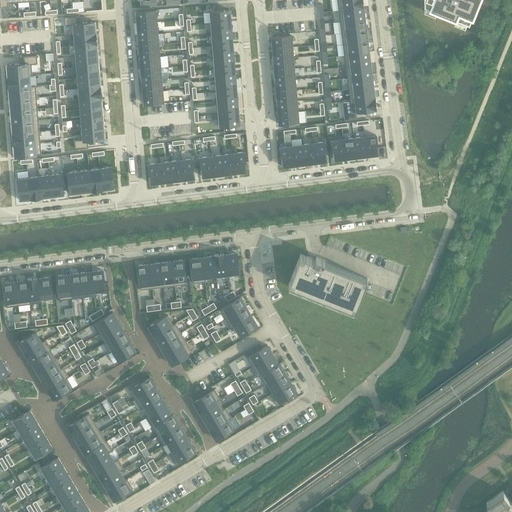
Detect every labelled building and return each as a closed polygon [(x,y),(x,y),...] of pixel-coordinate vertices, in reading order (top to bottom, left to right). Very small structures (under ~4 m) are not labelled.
[(0,0),(0,5),(0,8),(9,7),(8,4),(18,3),(17,0),(0,0)] [(363,0),(337,0),(339,11),(364,7),(363,0)] [(424,0),(424,6),(469,24),(478,0),(424,0)] [(364,7),(339,11),(340,22),(365,19),(364,8),(365,8),(364,7)] [(230,10),(211,12),(212,24),(231,22),(230,10)] [(156,11),(137,12),(138,24),(157,22),(156,11)] [(77,17),(64,18),(65,26),(73,25),(74,35),(96,33),(95,22),(78,23),(77,17)] [(365,19),(340,22),(333,23),(334,34),(342,33),(367,30),(365,19)] [(157,22),(138,24),(139,35),(158,34),(157,22)] [(231,22),(212,24),(213,35),(232,33),(231,22)] [(367,30),(342,33),(343,45),(368,41),(367,30)] [(96,33),(74,35),(75,46),(97,44),(96,33)] [(232,33),(213,35),(213,46),(233,45),(232,33)] [(158,34),(139,35),(140,47),(159,45),(158,34)] [(291,36),(272,38),(273,49),(292,47),(291,36)] [(368,41),(343,45),(344,56),(370,53),(368,41)] [(97,44),(75,46),(76,57),(98,55),(97,45),(97,44)] [(159,45),(140,47),(140,58),(160,56),(159,45)] [(233,45),(213,46),(214,58),(234,56),(233,45)] [(292,47),(273,49),(274,60),(293,58),(292,47)] [(370,53),(344,56),(346,67),(371,64),(370,53)] [(98,55),(76,57),(77,68),(99,66),(98,61),(98,55)] [(24,64),(7,65),(8,77),(33,75),(32,65),(38,64),(37,56),(24,57),(24,64)] [(160,56),(140,58),(141,69),(161,68),(160,56)] [(234,56),(214,58),(215,69),(235,67),(234,56)] [(293,58),(274,60),(275,70),(294,69),(293,58)] [(371,64),(346,67),(347,78),(372,75),(371,64)] [(99,66),(77,68),(78,78),(100,77),(99,71),(99,66)] [(235,67),(215,69),(216,80),(236,79),(235,67)] [(161,68),(141,69),(142,81),(162,79),(161,68)] [(294,69),(275,70),(276,81),(295,80),(294,69)] [(33,75),(8,77),(9,89),(36,86),(31,86),(30,76),(33,76),(33,75)] [(372,75),(347,78),(349,90),(374,87),(372,75)] [(100,77),(78,78),(79,89),(101,87),(100,87),(100,77)] [(162,79),(142,81),(143,92),(163,91),(162,79)] [(236,79),(216,80),(217,92),(236,90),(236,79)] [(295,80),(276,81),(277,92),(296,90),(295,80)] [(36,86),(9,89),(10,100),(37,98),(36,86)] [(101,87),(79,89),(79,100),(102,98),(101,87)] [(374,87),(349,90),(350,101),(376,98),(376,97),(375,97),(374,87)] [(236,90),(217,92),(218,103),(237,102),(236,90)] [(296,90),(277,92),(278,103),(297,101),(296,90)] [(163,91),(143,92),(144,104),(164,102),(163,91)] [(37,98),(10,100),(11,106),(10,106),(11,111),(38,109),(37,98)] [(102,98),(79,100),(80,110),(102,108),(101,99),(102,99),(102,98)] [(376,98),(350,101),(342,102),(345,121),(357,119),(356,113),(377,110),(376,98)] [(297,101),(278,103),(279,113),(298,112),(297,101)] [(237,102),(218,103),(219,115),(238,113),(237,102)] [(102,108),(80,110),(81,120),(103,118),(103,114),(102,108)] [(38,109),(11,111),(11,117),(12,117),(12,123),(39,120),(38,109)] [(298,112),(279,113),(280,125),(299,123),(298,112)] [(238,113),(219,115),(220,126),(239,125),(238,113)] [(103,118),(81,120),(82,130),(104,129),(103,123),(104,123),(103,118)] [(39,120),(12,123),(13,133),(13,134),(40,132),(39,120)] [(83,140),(74,140),(75,149),(88,148),(88,141),(105,139),(104,129),(82,130),(83,140)] [(40,132),(13,134),(14,145),(41,143),(40,132)] [(376,135),(365,137),(367,156),(379,155),(376,135)] [(365,137),(354,138),(357,157),(367,156),(365,137)] [(354,138),(343,140),(346,159),(357,157),(354,138)] [(343,140),(332,141),(335,160),(346,159),(343,140)] [(324,142),(313,143),(316,163),(327,161),(324,142)] [(41,143),(14,145),(14,146),(15,157),(42,155),(41,143)] [(313,143),(303,145),(305,164),(316,163),(313,143)] [(303,145),(292,146),(294,165),(305,164),(303,145)] [(292,146),(281,148),(283,167),(294,165),(292,146)] [(244,152),(233,154),(235,173),(247,171),(244,152)] [(233,154),(222,155),(225,174),(235,173),(233,154)] [(222,155),(212,156),(214,176),(225,174),(222,155)] [(212,156),(200,158),(203,177),(214,176),(212,156)] [(192,159),(181,160),(183,180),(195,178),(192,159)] [(181,160),(170,162),(173,181),(183,180),(181,160)] [(170,162),(160,163),(162,182),(173,181),(170,162)] [(160,163),(148,165),(151,184),(162,182),(160,163)] [(112,167),(100,168),(103,190),(104,190),(114,188),(112,167)] [(100,168),(89,169),(92,191),(103,190),(100,168)] [(89,169),(79,171),(82,193),(92,191),(92,192),(92,191),(89,169)] [(28,171),(17,173),(18,179),(17,179),(20,200),(31,199),(29,177),(28,171)] [(79,171),(67,172),(70,194),(82,193),(79,171)] [(61,173),(50,174),(53,196),(64,195),(61,173)] [(50,174),(39,176),(42,198),(43,198),(53,196),(50,174)] [(39,176),(29,177),(31,199),(42,198),(39,176)] [(225,254),(228,277),(239,275),(237,253),(225,255),(225,254)] [(213,256),(216,278),(228,277),(225,254),(213,256)] [(301,254),(289,285),(355,311),(366,283),(323,266),(325,261),(316,257),(315,260),(301,254)] [(202,258),(205,282),(206,282),(206,280),(216,278),(213,256),(202,258)] [(194,284),(205,282),(202,258),(190,259),(194,284)] [(184,260),(172,262),(175,286),(187,284),(184,260)] [(172,262),(161,263),(164,287),(175,286),(172,262)] [(152,289),(164,287),(161,263),(149,265),(152,289)] [(141,290),(152,289),(149,265),(138,266),(141,290)] [(103,271),(91,272),(94,296),(95,296),(94,294),(106,292),(103,271)] [(83,298),(94,296),(91,272),(80,274),(83,298)] [(83,298),(80,274),(69,275),(72,299),(83,298)] [(60,301),(72,299),(69,275),(57,276),(60,301)] [(39,278),(38,278),(41,303),(42,303),(41,298),(52,297),(50,277),(39,279),(39,278)] [(30,304),(41,303),(38,278),(27,279),(30,304)] [(30,304),(27,279),(26,279),(26,280),(16,282),(19,306),(30,304)] [(19,306),(16,282),(4,283),(7,307),(19,306)] [(240,297),(220,310),(225,320),(246,307),(240,297)] [(214,303),(208,306),(212,311),(217,308),(214,303)] [(202,310),(205,315),(212,311),(208,306),(202,310)] [(225,320),(231,329),(252,316),(246,307),(225,320)] [(99,317),(104,314),(101,309),(96,312),(99,317)] [(89,316),(92,321),(99,317),(96,312),(89,316)] [(198,318),(195,312),(190,315),(193,321),(198,318)] [(100,333),(119,322),(113,313),(96,322),(102,332),(100,333)] [(149,326),(155,336),(176,324),(176,323),(174,325),(168,315),(149,326)] [(257,326),(252,316),(231,329),(235,327),(241,336),(257,326)] [(68,329),(74,325),(71,320),(65,323),(68,329)] [(103,344),(124,332),(119,322),(100,333),(105,342),(103,344)] [(181,333),(176,324),(155,336),(160,345),(181,333)] [(197,327),(201,334),(206,331),(202,324),(197,327)] [(71,334),(77,331),(74,325),(68,329),(71,334)] [(201,334),(204,339),(209,336),(206,331),(201,334)] [(211,334),(214,339),(219,336),(216,331),(211,334)] [(130,341),(124,332),(103,344),(109,353),(130,341)] [(19,343),(25,353),(46,340),(42,342),(36,333),(19,343)] [(181,333),(160,345),(166,355),(187,342),(181,333)] [(52,350),(46,340),(25,353),(31,362),(52,350)] [(130,341),(109,353),(109,354),(113,351),(119,360),(136,351),(130,341)] [(187,342),(166,355),(172,364),(193,352),(187,342)] [(247,358),(252,368),(273,355),(267,345),(247,358)] [(76,348),(71,351),(74,356),(79,353),(76,348)] [(32,362),(37,371),(56,359),(51,351),(52,350),(31,362),(32,362)] [(273,355),(252,368),(258,377),(280,364),(279,363),(278,364),(273,355)] [(37,371),(43,380),(64,368),(63,367),(61,368),(56,359),(37,371)] [(3,363),(0,364),(0,377),(9,372),(3,363)] [(264,386),(285,373),(280,364),(258,377),(259,377),(264,386)] [(85,374),(90,371),(87,366),(82,369),(85,374)] [(69,377),(64,368),(43,380),(48,389),(69,377)] [(285,373),(264,386),(265,386),(267,385),(272,393),(270,394),(270,395),(291,382),(285,373)] [(48,389),(54,399),(73,388),(67,378),(69,377),(48,389)] [(135,399),(156,387),(150,377),(129,390),(135,399)] [(243,388),(248,385),(245,380),(240,383),(243,388)] [(230,384),(235,391),(240,388),(236,381),(230,384)] [(291,382),(270,395),(276,404),(281,401),(284,406),(297,397),(295,393),(297,392),(291,382)] [(246,393),(251,390),(248,385),(243,388),(246,393)] [(141,409),(161,396),(156,387),(135,399),(141,409)] [(240,388),(235,391),(238,396),(243,393),(240,388)] [(194,402),(200,411),(220,399),(215,389),(194,402)] [(145,407),(150,416),(167,406),(161,396),(141,409),(145,407)] [(221,399),(220,399),(200,411),(205,421),(226,408),(224,409),(219,401),(221,399)] [(118,400),(113,403),(117,410),(122,407),(118,400)] [(172,415),(167,406),(150,416),(155,424),(152,426),(153,427),(173,414),(172,415)] [(254,411),(251,406),(246,409),(249,415),(254,411)] [(232,418),(226,408),(205,421),(211,430),(232,418)] [(30,410),(13,420),(19,430),(36,420),(30,410)] [(95,423),(89,413),(69,426),(74,435),(95,423)] [(153,427),(158,436),(179,424),(173,414),(153,427)] [(232,418),(211,430),(216,440),(235,429),(230,419),(232,418)] [(36,420),(19,430),(25,439),(41,429),(36,420)] [(95,423),(74,435),(80,445),(101,432),(95,423)] [(164,445),(184,433),(179,424),(158,436),(164,445)] [(41,429),(25,439),(30,448),(47,439),(41,429)] [(80,445),(85,454),(107,441),(106,441),(101,432),(80,445)] [(169,455),(190,442),(184,433),(164,445),(164,446),(168,443),(173,452),(169,454),(169,455)] [(47,439),(30,448),(36,458),(52,448),(47,439)] [(113,450),(107,441),(85,454),(86,454),(87,454),(92,463),(113,450)] [(169,455),(175,464),(196,452),(190,442),(169,455)] [(113,450),(92,463),(97,472),(118,460),(118,459),(114,462),(109,453),(113,451),(113,450)] [(58,457),(41,467),(47,477),(64,467),(58,457)] [(124,469),(118,460),(97,472),(103,481),(124,469)] [(154,473),(159,470),(155,463),(150,466),(154,473)] [(64,467),(47,477),(53,486),(69,476),(64,467)] [(108,491),(127,479),(125,480),(120,472),(124,469),(103,481),(108,491)] [(150,485),(156,481),(148,469),(143,472),(150,485)] [(69,476),(53,486),(58,495),(75,485),(69,476)] [(133,489),(127,479),(108,491),(114,500),(133,489)] [(75,485),(58,495),(64,505),(80,495),(75,485)] [(511,511),(511,504),(503,492),(498,496),(500,499),(491,505),(495,511),(511,511)] [(80,495),(64,505),(68,511),(72,511),(86,504),(80,495)]
